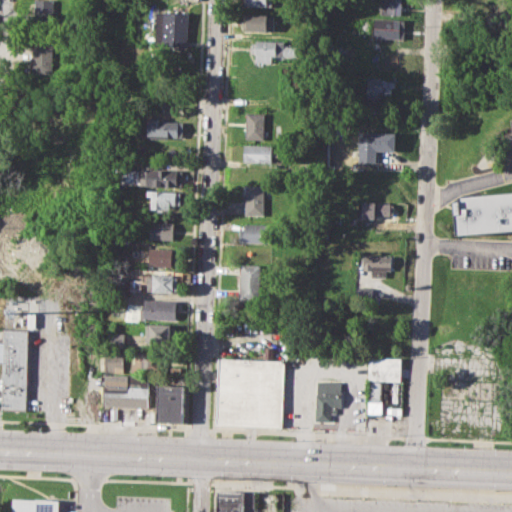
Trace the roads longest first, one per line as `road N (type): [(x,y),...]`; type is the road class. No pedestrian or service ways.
road 1 (secondary): [(511,468),(0,448)]
road 2 (residential): [(432,0),(414,465)]
road 3 (residential): [(202,455),(215,0)]
